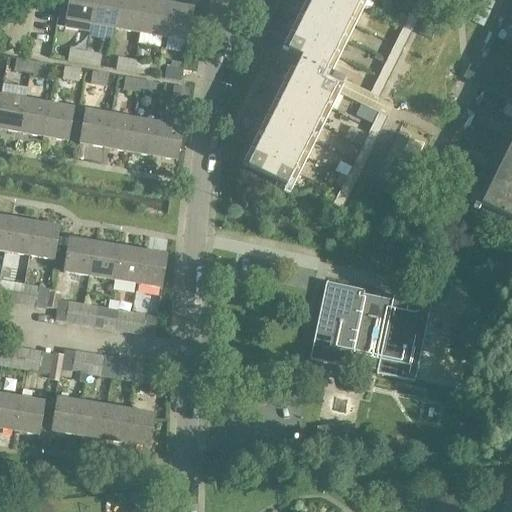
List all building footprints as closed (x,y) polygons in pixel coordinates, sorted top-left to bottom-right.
[(69,0),(66,22),(90,27),(94,0),(69,0)] [(94,0),(90,27),(114,31),(119,0),(94,0)] [(119,0),(114,31),(138,35),(144,1),(135,0),(119,0)] [(289,72),(241,169),(291,193),(339,96),(325,89),(368,0),(306,0),(275,64),(289,72)] [(427,1),(424,0),(417,0),(412,11),(421,15),(427,1)] [(138,35),(163,39),(169,6),(144,1),(138,35)] [(498,15),(506,19),(511,7),(511,6),(504,3),(498,15)] [(163,39),(187,44),(193,10),(169,6),(163,39)] [(418,34),(431,40),(442,18),(429,11),(418,34)] [(417,23),(408,18),(402,30),(411,35),(417,23)] [(494,23),(488,35),(496,39),(502,27),(494,23)] [(405,47),(411,35),(402,30),(396,43),(405,47)] [(482,47),(490,51),(496,39),(488,35),(482,47)] [(69,50),(67,62),(84,65),(86,53),(69,50)] [(395,67),(401,55),(392,51),(386,63),(395,67)] [(102,56),(86,53),(84,65),(100,68),(102,56)] [(479,72),(486,59),(478,55),(472,68),(479,72)] [(118,59),(116,71),(132,74),(134,62),(118,59)] [(16,60),(14,71),(30,74),(32,62),(16,60)] [(48,65),(32,62),(30,74),(45,77),(48,65)] [(149,64),(134,62),(132,74),(147,77),(149,64)] [(389,79),(395,67),(386,63),(380,75),(389,79)] [(63,80),(78,83),(81,71),(66,68),(63,80)] [(182,70),(166,68),(164,80),(180,82),(182,70)] [(92,73),(90,85),(106,87),(108,76),(92,73)] [(125,79),(123,90),(139,93),(141,82),(125,79)] [(157,85),(141,82),(139,93),(155,96),(157,85)] [(379,99),(385,87),(376,83),(370,95),(379,99)] [(187,102),(189,90),(173,87),(171,99),(187,102)] [(481,103),(487,91),(479,87),(473,99),(481,103)] [(0,99),(0,131),(19,135),(25,101),(0,97),(0,99)] [(19,135),(43,139),(49,105),(25,101),(19,135)] [(67,144),(73,110),(49,105),(43,139),(67,144)] [(471,123),(477,111),(469,107),(463,119),(471,123)] [(79,146),(104,150),(110,116),(85,112),(79,146)] [(373,127),(381,131),(387,118),(379,114),(373,127)] [(104,150),(128,154),(134,120),(110,116),(104,150)] [(457,131),(465,135),(471,123),(463,119),(457,131)] [(128,154),(152,158),(158,125),(134,120),(128,154)] [(152,158),(177,163),(182,129),(158,125),(152,158)] [(511,132),(475,206),(511,224),(511,132)] [(371,151),(377,139),(369,135),(363,147),(371,151)] [(455,155),(461,143),(453,139),(447,151),(455,155)] [(365,163),(371,151),(363,147),(357,159),(365,163)] [(441,164),(449,168),(455,155),(447,151),(441,164)] [(353,167),(347,179),(355,183),(361,171),(353,167)] [(431,184),(439,188),(445,175),(437,171),(431,184)] [(349,196),(355,183),(347,179),(341,192),(349,196)] [(337,199),(330,213),(339,217),(345,203),(337,199)] [(11,220),(0,218),(0,253),(5,254),(11,220)] [(5,254),(29,259),(35,225),(11,220),(5,254)] [(53,263),(59,229),(35,225),(29,259),(53,263)] [(63,274),(88,278),(94,244),(69,240),(63,274)] [(88,278),(112,282),(118,248),(94,244),(88,278)] [(112,282),(136,287),(142,252),(118,248),(112,282)] [(161,291),(166,257),(142,252),(136,287),(161,291)] [(347,368),(347,365),(377,371),(376,376),(414,384),(430,306),(393,299),(392,302),(363,296),(364,292),(326,284),(310,361),(347,368)] [(34,309),(45,311),(45,310),(48,295),(49,290),(37,288),(34,309)] [(45,310),(46,310),(57,312),(58,302),(59,297),(48,295),(45,310)] [(58,302),(57,312),(55,323),(65,324),(69,304),(58,302)] [(97,309),(93,329),(104,331),(107,310),(97,309)] [(117,312),(107,310),(104,331),(114,333),(117,312)] [(146,317),(142,338),(153,339),(157,319),(146,317)] [(10,369),(14,349),(4,348),(0,367),(10,369)] [(64,352),(63,357),(59,378),(71,380),(72,374),(75,354),(64,352)] [(58,383),(59,378),(63,357),(52,355),(52,356),(42,354),(39,374),(50,376),(49,381),(58,383)] [(100,379),(110,381),(114,360),(103,359),(100,379)] [(124,362),(114,360),(110,381),(120,383),(124,362)] [(163,369),(153,367),(148,395),(157,397),(158,395),(163,396),(166,378),(162,377),(163,369)] [(0,431),(14,434),(20,400),(0,396),(0,431)] [(38,438),(44,404),(20,400),(14,434),(38,438)] [(51,433),(76,438),(81,404),(57,400),(51,433)] [(76,438),(100,442),(106,408),(81,404),(76,438)] [(100,442),(124,446),(130,412),(106,408),(100,442)] [(149,450),(154,416),(130,412),(124,446),(149,450)] [(347,426),(317,429),(318,442),(319,448),(349,445),(347,426)] [(511,511),(511,487),(508,488),(502,511),(511,511)]
